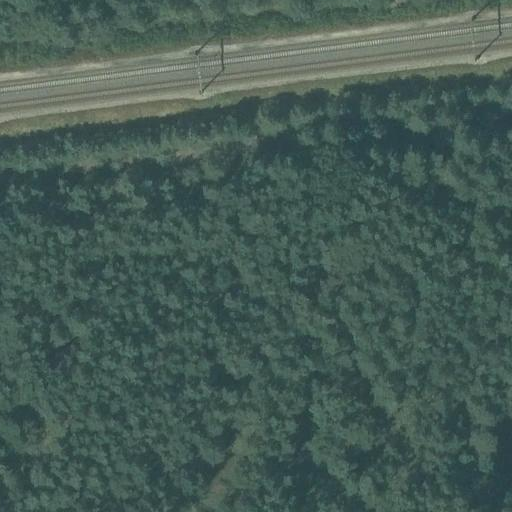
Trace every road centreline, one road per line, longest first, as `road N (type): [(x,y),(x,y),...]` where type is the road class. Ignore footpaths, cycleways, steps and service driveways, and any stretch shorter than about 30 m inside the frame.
road 1 (track): [(511,84),(0,152)]
road 2 (track): [(0,187),(261,154),(452,145),(511,132)]
